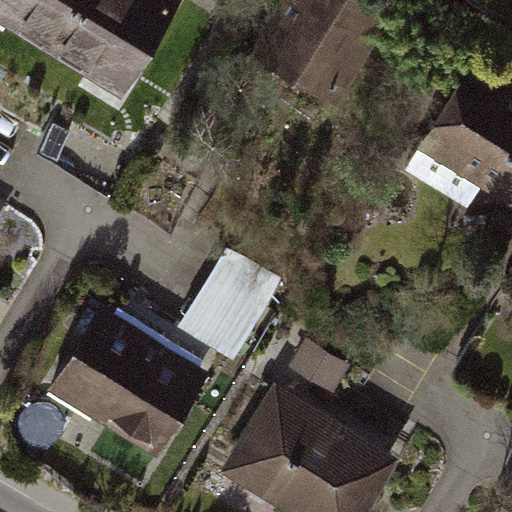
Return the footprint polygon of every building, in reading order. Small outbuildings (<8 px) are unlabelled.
[(0,0),(0,13),(128,87),(178,0),(0,0)] [(281,0),(255,42),(336,93),(394,0),(281,0)] [(511,72),(479,51),(419,145),(511,203),(511,72)] [(197,382),(89,317),(39,400),(148,465),(197,382)] [(352,370),(306,342),(222,477),(278,511),(359,511),(392,459),(324,416),(352,370)] [(511,511),(511,503),(499,496),(488,511),(511,511)]
